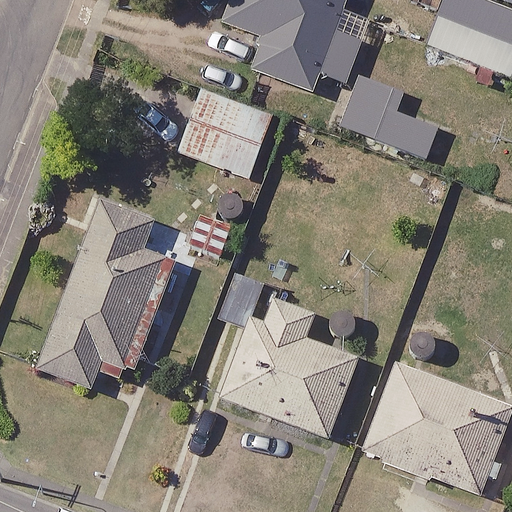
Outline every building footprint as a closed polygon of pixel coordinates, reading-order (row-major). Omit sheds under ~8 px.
[(340,0),(228,0),(221,22),(261,37),(249,69),(318,95),(323,80),(342,87),(365,22),(336,12),(340,0)] [(511,12),(481,0),(444,0),(426,46),(511,80),(511,12)] [(273,116),(199,89),(176,153),(250,180),(273,116)] [(433,130),(352,100),(341,128),(423,158),(433,130)] [(441,205),(442,200),(441,195),(439,189),(435,184),(430,179),(423,176),(414,174),(406,175),(398,178),(392,182),(388,187),(386,192),(385,197),(385,203),(387,209),(391,214),(397,218),(404,222),(412,223),(421,222),(428,220),(434,216),(438,211),(441,205)] [(148,223),(97,204),(34,369),(87,390),(94,371),(126,383),(171,267),(136,253),(148,223)] [(234,277),(219,318),(245,327),(218,399),(324,439),(354,359),(302,340),(312,313),(270,298),(261,323),(249,319),(261,286),(234,277)] [(510,405),(392,364),(360,455),(477,497),(510,405)]
